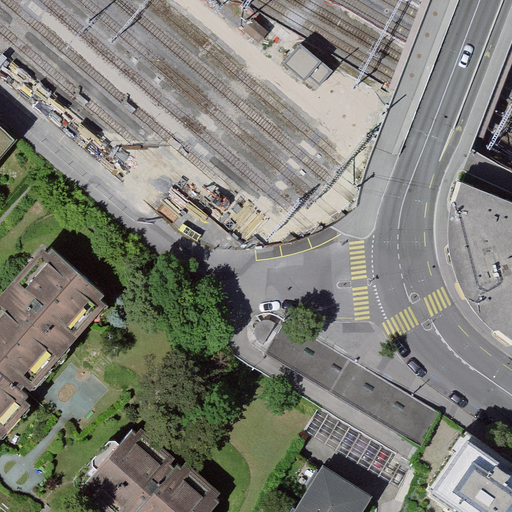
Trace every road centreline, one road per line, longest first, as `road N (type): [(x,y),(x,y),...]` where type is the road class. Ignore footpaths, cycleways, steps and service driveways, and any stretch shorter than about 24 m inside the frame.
road 1 (residential): [(403,276),(266,279),(183,257),(0,103)]
road 2 (tertiary): [(481,0),(412,178),(399,233),(403,276)]
road 3 (tertiary): [(403,276),(414,310),(511,395)]
